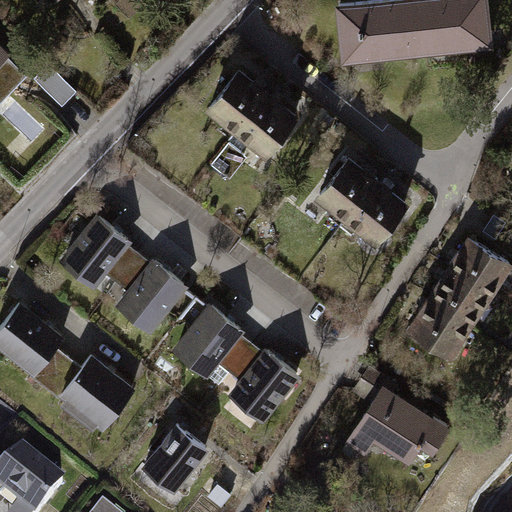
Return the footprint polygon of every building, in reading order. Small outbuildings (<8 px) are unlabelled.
[(501,0),(373,0),(350,3),(356,59),(506,42),(501,0)] [(0,22),(0,102),(4,106),(37,70),(0,36),(0,32),(5,27),(0,22)] [(271,84),(242,60),(206,104),(235,128),(271,84)] [(54,62),(40,77),(68,102),(81,87),(54,62)] [(304,110),(273,86),(238,129),(269,154),(304,110)] [(388,177),(359,154),(323,197),(352,221),(388,177)] [(422,204),(391,179),(356,223),(387,247),(422,204)] [(106,209),(66,257),(101,286),(140,238),(106,209)] [(511,254),(481,235),(462,264),(511,295),(511,254)] [(160,253),(121,300),(155,329),(195,282),(160,253)] [(511,300),(511,297),(462,266),(444,296),(495,328),(511,300)] [(19,298),(0,320),(0,343),(32,370),(62,334),(19,298)] [(215,298),(176,346),(211,375),(250,327),(215,298)] [(495,330),(443,298),(425,327),(476,359),(495,330)] [(277,344),(238,392),(273,421),(312,373),(277,344)] [(92,350),(58,391),(101,427),(136,385),(92,350)] [(470,425),(375,368),(362,390),(382,402),(356,443),(378,456),(387,443),(427,467),(438,449),(451,456),(470,425)] [(186,416),(146,463),(181,492),(221,445),(186,416)] [(29,445),(0,477),(0,479),(26,502),(16,511),(51,511),(75,485),(29,445)]
